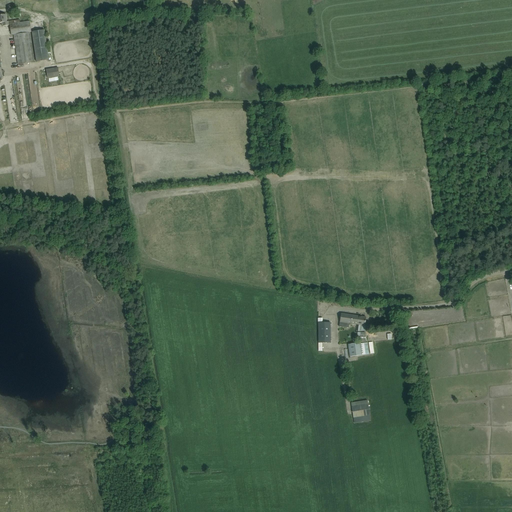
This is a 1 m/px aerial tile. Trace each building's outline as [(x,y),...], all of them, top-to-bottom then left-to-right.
[(0,23),(2,23),(3,26),(8,25),(8,21),(7,21),(6,15),(0,15),(0,23)] [(14,20),(8,21),(8,25),(9,25),(11,35),(13,35),(30,32),(31,32),(30,21),(15,24),(14,20)] [(43,30),(32,32),(37,62),(41,61),(49,60),(44,30),(43,30)] [(30,32),(13,35),(17,65),(34,62),(30,32)] [(46,69),(47,79),(59,77),(58,67),(46,69)] [(405,312),(398,312),(399,322),(398,322),(399,328),(403,327),(403,329),(407,328),(405,312)] [(349,324),(357,325),(358,316),(341,314),(339,327),(347,328),(349,328),(349,324)] [(366,317),(358,316),(357,325),(359,325),(358,333),(368,332),(368,326),(364,325),(366,317)] [(331,323),(318,323),(318,343),(331,343),(331,323)] [(367,343),(360,343),(348,344),(349,357),(369,354),(367,343)] [(351,403),(355,423),(371,421),(367,400),(351,403)]
